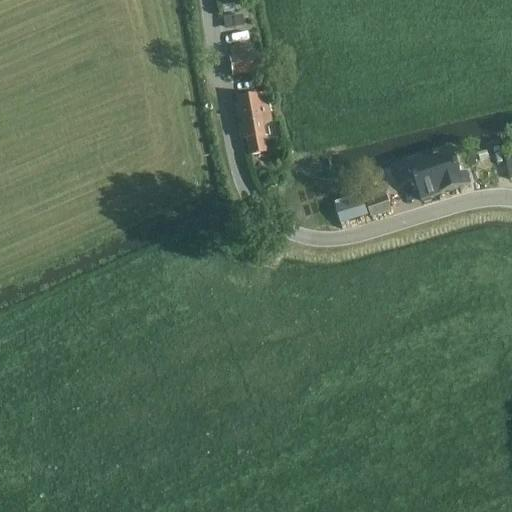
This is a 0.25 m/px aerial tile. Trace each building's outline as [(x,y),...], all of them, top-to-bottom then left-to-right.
[(235,0),(232,0),(220,3),(223,14),(238,11),(235,0)] [(256,56),(249,57),(229,60),(232,77),(259,73),(256,56)] [(256,98),(237,101),(244,141),(246,141),(249,157),(265,154),(262,138),(263,137),(261,126),(270,124),(265,97),(256,99),(256,98)] [(500,141),(486,143),(492,181),(506,178),(500,141)] [(457,149),(412,164),(424,201),(427,200),(469,187),(463,168),(457,149)] [(405,164),(393,168),(397,180),(409,177),(405,164)] [(390,212),(386,198),(366,204),(371,218),(371,219),(390,212)] [(363,199),(335,208),(341,226),(369,217),(363,199)]
